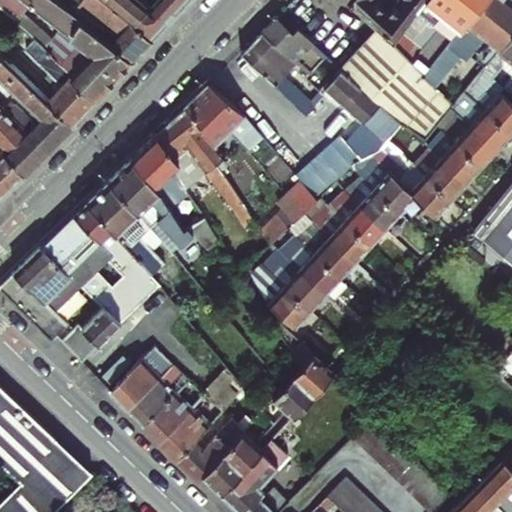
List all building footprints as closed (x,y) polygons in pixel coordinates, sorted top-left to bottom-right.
[(27,0),(64,28),(48,50),(81,81),(104,103),(139,63),(109,38),(85,18),(59,0),(27,0)] [(160,42),(112,2),(110,0),(59,0),(85,18),(109,38),(139,63),(160,42)] [(110,0),(112,2),(160,42),(174,26),(197,0),(165,0),(158,9),(146,0),(110,0)] [(348,0),(380,29),(396,43),(406,28),(418,11),(425,0),(348,0)] [(425,0),(418,11),(438,27),(423,45),(406,28),(396,43),(425,73),(483,0),(425,0)] [(511,0),(483,0),(425,73),(436,84),(460,56),(465,61),(486,36),(500,48),(511,33),(511,0)] [(308,79),(329,55),(296,23),(290,29),(277,17),(265,29),(297,59),(294,63),(308,79)] [(241,52),(306,115),(315,105),(284,75),(294,63),(297,59),(265,29),(245,51),(243,50),(241,52)] [(343,68),(351,76),(380,104),(389,111),(402,122),(426,140),(438,125),(453,107),(455,103),(436,84),(425,73),(396,43),(380,29),(343,68)] [(511,33),(500,48),(483,69),(494,78),(503,67),(511,74),(511,33)] [(53,103),(80,128),(104,103),(81,81),(48,50),(38,40),(28,51),(66,89),(53,103)] [(0,71),(10,62),(0,53),(0,71)] [(0,71),(0,74),(27,100),(49,121),(39,131),(58,150),(80,128),(53,103),(10,62),(0,71)] [(504,88),(511,78),(511,74),(503,67),(494,78),(504,88)] [(335,95),(351,76),(343,68),(326,86),(335,95)] [(351,76),(335,95),(363,121),(380,104),(351,76)] [(473,97),(511,132),(511,131),(511,102),(488,81),(473,97)] [(186,105),(187,107),(215,145),(232,129),(250,149),(264,136),(247,116),(209,82),(186,105)] [(473,97),(459,112),(497,148),(511,132),(473,97)] [(0,120),(9,111),(0,102),(0,120)] [(187,107),(157,134),(180,162),(174,168),(187,188),(206,172),(235,209),(230,213),(239,224),(253,216),(223,170),(218,163),(224,159),(225,158),(215,145),(187,107)] [(443,129),(459,112),(453,107),(438,125),(443,129)] [(12,139),(40,168),(58,150),(39,131),(33,136),(26,129),(9,111),(0,120),(0,138),(6,145),(12,139)] [(459,112),(443,129),(481,165),(497,148),(459,112)] [(38,130),(34,121),(26,129),(33,136),(39,131),(38,130)] [(430,148),(466,181),(481,165),(443,129),(428,146),(430,148)] [(132,158),(169,204),(187,188),(174,168),(180,162),(157,134),(132,158)] [(341,135),(297,174),(302,181),(317,198),(319,197),(350,166),(354,162),(361,158),(341,135)] [(0,207),(40,168),(12,139),(6,145),(0,138),(0,207)] [(412,162),(402,153),(388,140),(380,149),(370,154),(377,160),(396,178),(412,162)] [(416,165),(450,198),(466,181),(430,148),(416,165)] [(377,160),(370,154),(361,158),(354,162),(350,166),(360,175),(377,160)] [(132,158),(109,179),(151,224),(158,218),(181,245),(194,233),(208,250),(220,240),(205,217),(184,228),(169,204),(132,158)] [(229,165),(224,159),(218,163),(223,170),(229,165)] [(377,160),(360,175),(400,212),(415,195),(396,178),(377,160)] [(415,195),(435,214),(450,198),(416,165),(412,162),(396,178),(415,195)] [(360,175),(344,190),(385,228),(400,212),(360,175)] [(109,179),(87,201),(125,242),(152,275),(166,263),(154,249),(164,240),(151,224),(109,179)] [(295,221),(303,212),(317,198),(302,181),(280,202),(284,207),(295,221)] [(511,184),(474,232),(511,263),(511,184)] [(344,190),(328,205),(370,244),(385,228),(344,190)] [(317,198),(303,212),(311,219),(328,205),(319,197),(317,198)] [(125,242),(87,201),(75,213),(101,240),(153,294),(161,285),(152,275),(125,242)] [(328,205),(311,219),(355,260),(370,244),(328,205)] [(295,221),(284,207),(261,228),(271,244),(272,243),(288,228),(295,221)] [(303,212),(295,221),(288,228),(295,234),(311,219),(303,212)] [(42,245),(0,285),(0,288),(50,339),(56,334),(83,361),(153,294),(101,240),(75,213),(42,245)] [(151,224),(164,240),(173,252),(181,245),(158,218),(151,224)] [(311,219),(295,234),(340,276),(355,260),(311,219)] [(288,228),(272,243),(279,250),(295,234),(288,228)] [(279,250),(325,292),(340,276),(295,234),(279,250)] [(269,257),(262,265),(310,309),(325,292),(279,250),(275,252),(294,271),(290,276),(269,257)] [(294,326),(310,309),(262,265),(251,274),(267,301),(294,326)] [(303,366),(295,375),(311,390),(315,394),(330,377),(335,371),(332,368),(302,341),(293,351),(303,366)] [(150,356),(146,360),(113,392),(128,407),(174,362),(159,348),(150,356)] [(145,423),(191,378),(174,362),(128,407),(145,423)] [(224,409),(245,387),(229,367),(206,392),(224,409)] [(294,416),(315,394),(311,390),(295,375),(285,386),(274,398),(290,412),(294,416)] [(161,440),(206,392),(191,378),(145,423),(161,440)] [(0,457),(23,480),(56,511),(60,508),(80,487),(95,472),(0,382),(0,457)] [(224,409),(206,392),(161,440),(178,458),(196,438),(224,409)] [(203,473),(244,429),(232,417),(203,446),(196,438),(178,458),(198,478),(203,473)] [(388,432),(373,418),(355,436),(369,451),(388,432)] [(259,444),(244,429),(203,473),(215,485),(217,487),(222,492),(263,448),(259,444)] [(378,460),(397,441),(388,432),(369,451),(378,460)] [(288,454),(272,439),(263,449),(222,492),(242,511),(278,511),(289,501),(273,486),(266,493),(258,485),(288,454)] [(406,451),(397,441),(378,460),(388,469),(406,451)] [(511,468),(511,447),(501,459),(511,468)] [(416,459),(406,451),(388,469),(397,477),(416,459)] [(407,487),(425,468),(416,459),(397,477),(407,487)] [(484,511),(502,494),(506,490),(511,495),(511,468),(501,459),(450,511),(484,511)] [(416,497),(435,478),(425,468),(407,487),(416,497)] [(329,494),(338,503),(355,485),(346,477),(329,494)] [(426,505),(444,487),(435,478),(416,497),(426,505)] [(0,511),(55,511),(56,511),(23,480),(0,503),(0,511)] [(347,511),(364,494),(355,485),(338,503),(347,511)] [(80,487),(60,508),(64,511),(92,511),(99,506),(80,487)] [(426,505),(432,511),(437,511),(453,496),(444,487),(426,505)] [(329,494),(320,504),(327,511),(346,511),(347,511),(338,503),(329,494)] [(365,511),(374,504),(364,494),(347,511),(365,511)]
